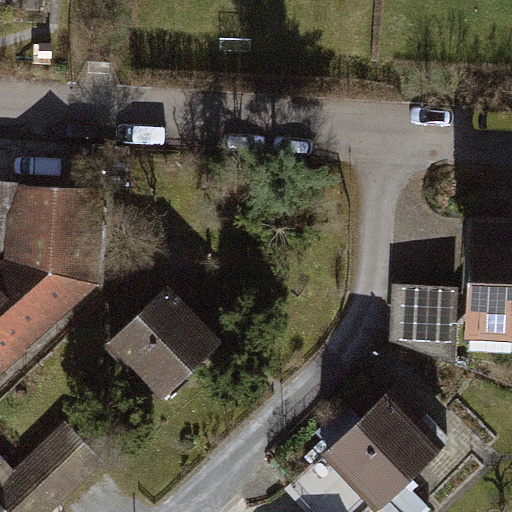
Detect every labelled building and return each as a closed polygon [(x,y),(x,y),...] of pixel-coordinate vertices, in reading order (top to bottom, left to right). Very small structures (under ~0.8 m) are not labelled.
[(511,0),(457,0),(457,26),(511,27),(511,0)] [(0,389),(110,295),(116,206),(0,200),(0,389)] [(511,206),(472,204),(464,330),(511,332),(511,206)] [(455,285),(393,281),(391,338),(455,359),(455,285)] [(181,295),(117,355),(179,422),(244,363),(181,295)] [(445,442),(389,384),(286,488),(306,509),(303,511),(427,511),(432,508),(402,480),(445,442)] [(65,420),(21,469),(59,503),(103,454),(65,420)] [(0,448),(0,508),(3,511),(27,511),(42,500),(0,448)]
